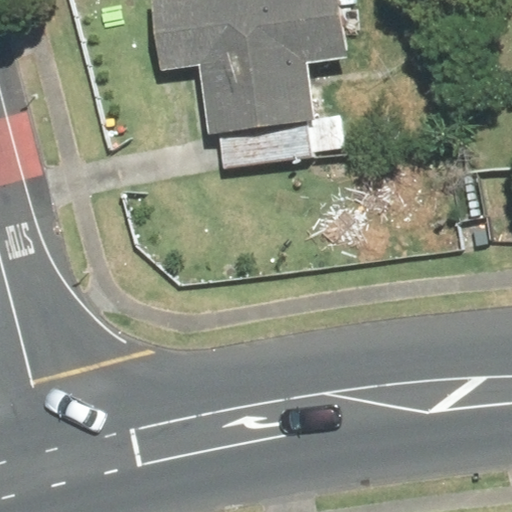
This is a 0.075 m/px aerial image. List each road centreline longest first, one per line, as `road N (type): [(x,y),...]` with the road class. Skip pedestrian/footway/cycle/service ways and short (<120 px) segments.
road 1 (secondary): [(511,376),(416,381),(249,407),(57,456)]
road 2 (tertiary): [(0,240),(57,456)]
